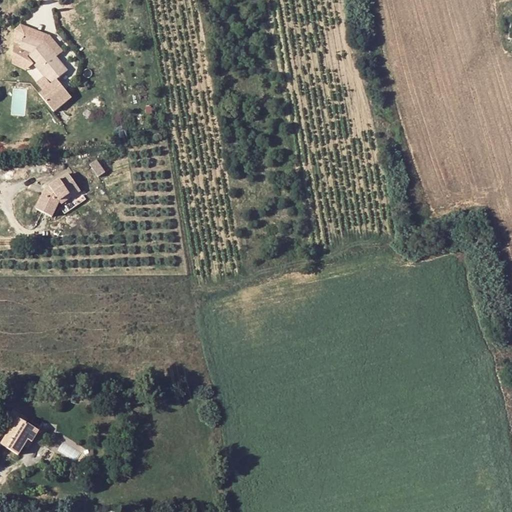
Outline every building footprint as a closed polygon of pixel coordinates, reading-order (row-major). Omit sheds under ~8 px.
[(29,33),(23,48),(38,52),(34,56),(59,82),(74,66),(50,40),(29,33)] [(108,170),(100,158),(93,162),(101,175),(108,170)] [(45,189),(38,204),(51,211),(61,196),(81,185),(71,169),(50,183),(54,185),(50,191),(45,189)] [(54,185),(50,183),(48,184),(45,189),(50,191),(54,185)] [(25,419),(28,415),(13,405),(11,408),(25,419)] [(0,439),(17,450),(28,436),(32,437),(41,423),(28,415),(25,419),(11,408),(0,424),(8,429),(0,439)]
